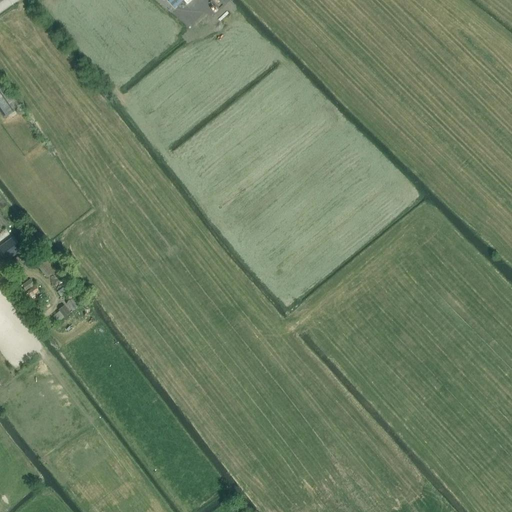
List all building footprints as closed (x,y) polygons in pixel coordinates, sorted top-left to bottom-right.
[(0,111),(4,117),(17,108),(1,86),(0,84),(0,111)] [(10,240),(0,247),(0,253),(6,261),(23,250),(14,237),(10,240)] [(56,270),(41,250),(31,258),(47,278),(56,270)] [(34,285),(27,292),(31,296),(34,294),(35,295),(39,291),(34,285)] [(78,306),(72,299),(66,304),(72,311),(78,306)] [(64,305),(58,310),(64,318),(70,313),(64,305)]
